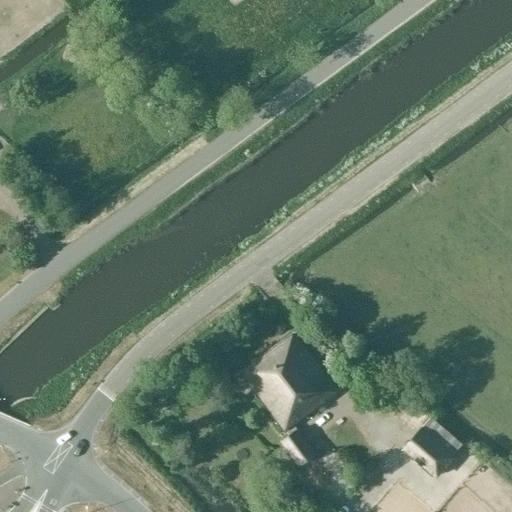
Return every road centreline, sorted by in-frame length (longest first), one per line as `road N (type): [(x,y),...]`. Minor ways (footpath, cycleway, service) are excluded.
road 1 (tertiary): [(63,461),(113,388),(169,329),(511,78)]
road 2 (unclassified): [(0,317),(421,0)]
